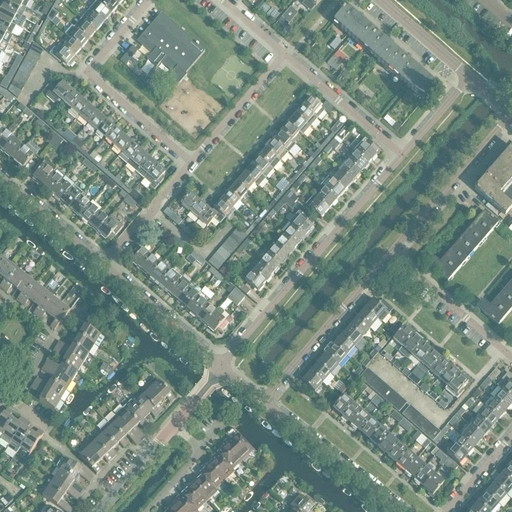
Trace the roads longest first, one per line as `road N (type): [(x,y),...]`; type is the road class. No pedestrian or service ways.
road 1 (residential): [(400,158),(220,365)]
road 2 (residential): [(190,163),(90,72),(148,0)]
road 3 (residential): [(261,401),(389,254)]
road 4 (residential): [(389,254),(509,114)]
road 5 (residential): [(400,511),(261,401)]
road 6 (residential): [(511,360),(389,254)]
road 7 (residential): [(400,158),(283,54)]
road 8 (residential): [(220,365),(101,265)]
road 9 (residential): [(190,163),(283,54)]
road 10 (residential): [(101,265),(190,163)]
road 11 (residential): [(101,265),(0,178)]
